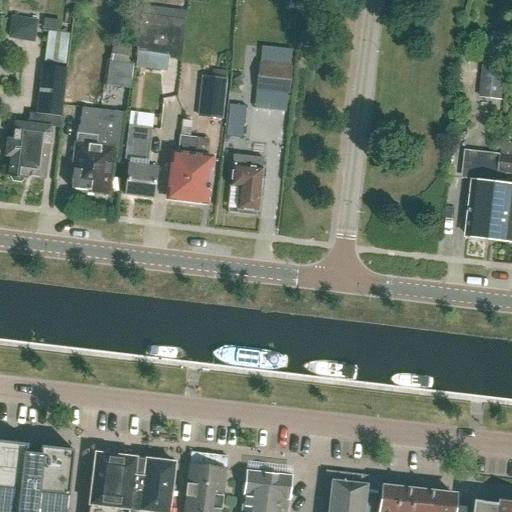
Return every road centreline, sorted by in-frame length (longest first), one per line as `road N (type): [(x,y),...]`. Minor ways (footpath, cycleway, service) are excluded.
road 1 (unclassified): [(511,444),(0,387)]
road 2 (tertiary): [(340,282),(0,240)]
road 3 (residential): [(340,282),(374,0)]
road 4 (tertiary): [(511,302),(340,282)]
